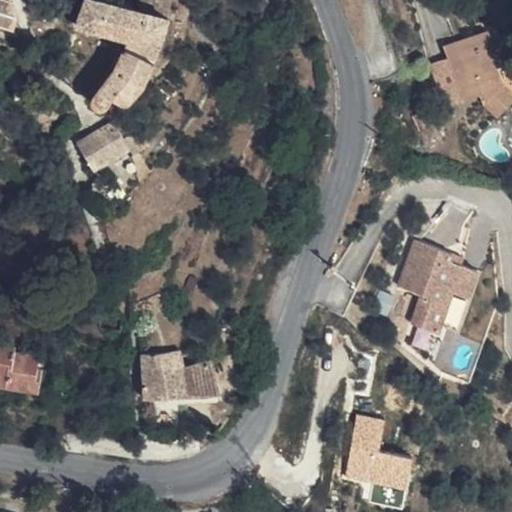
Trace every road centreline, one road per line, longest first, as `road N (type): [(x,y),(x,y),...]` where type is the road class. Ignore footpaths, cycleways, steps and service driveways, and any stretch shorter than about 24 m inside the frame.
road 1 (tertiary): [(322,0),(354,104),(349,156),(259,423),(236,455),(206,474),(136,475),(0,455)]
road 2 (unknown): [(305,285),(329,284),(350,270),(394,197),(411,184),(473,195),(490,205),(507,242),(511,337)]
